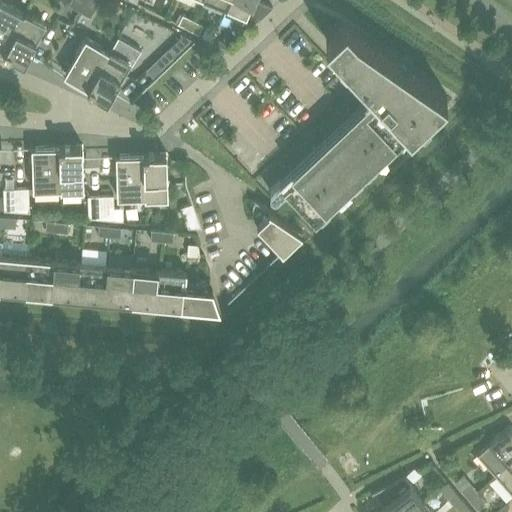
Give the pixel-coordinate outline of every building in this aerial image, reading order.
[(0,0),(0,49),(4,52),(25,12),(24,11),(24,13),(0,0)] [(70,0),(68,4),(79,10),(84,0),(70,0)] [(99,0),(84,0),(79,10),(90,17),(99,0)] [(229,0),(226,7),(257,20),(272,6),(257,0),(229,0)] [(24,62),(29,53),(45,22),(25,12),(4,52),(24,62)] [(178,23),(188,28),(193,19),(183,14),(178,23)] [(203,24),(193,19),(188,28),(198,34),(203,24)] [(279,180),(271,187),(271,188),(270,188),(270,189),(270,190),(270,191),(270,192),(271,193),(271,194),(273,195),(275,195),(276,195),(277,194),(285,187),(315,219),(447,95),(350,27),(346,21),(326,40),(378,95),(283,184),(279,180)] [(201,35),(212,41),(217,32),(206,26),(201,35)] [(176,58),(195,40),(183,34),(167,49),(176,58)] [(63,73),(88,88),(111,49),(110,48),(109,50),(85,36),(63,73)] [(107,99),(113,90),(130,60),(111,49),(88,88),(107,99)] [(82,144),(60,145),(61,190),(84,189),(82,144)] [(60,145),(35,145),(31,145),(33,189),(60,188),(60,190),(61,190),(60,145)] [(168,197),(167,152),(144,153),(145,198),(168,197)] [(144,153),(120,153),(116,153),(117,197),(145,196),(145,198),(144,153)] [(32,186),(31,168),(10,169),(11,187),(32,186)] [(4,209),(17,210),(16,187),(3,187),(4,209)] [(29,187),(16,187),(17,210),(30,211),(29,187)] [(88,217),(101,218),(100,195),(87,195),(88,217)] [(113,195),(100,195),(101,218),(114,219),(113,195)] [(302,231),(254,198),(254,199),(254,200),(253,201),(253,203),(252,204),(252,206),(251,208),(251,209),(251,211),(252,213),(252,214),(252,216),(253,217),(255,220),(256,221),(282,249),(302,231)] [(202,227),(193,202),(181,206),(188,227),(202,227)] [(5,216),(4,227),(30,229),(31,218),(5,216)] [(57,231),(57,221),(46,220),(45,230),(57,231)] [(57,221),(57,231),(68,232),(69,222),(57,221)] [(109,236),(110,226),(99,225),(98,235),(109,236)] [(110,226),(109,236),(121,236),(121,227),(110,226)] [(150,239),(162,240),(163,230),(150,229),(151,229),(150,239)] [(175,232),(175,231),(163,230),(162,240),(173,242),(174,232),(175,232)] [(200,255),(198,244),(188,243),(187,254),(200,255)] [(77,259),(78,245),(53,244),(52,258),(77,259)] [(90,247),(88,256),(112,260),(113,251),(90,247)] [(0,269),(0,287),(25,290),(28,256),(1,254),(0,269)] [(25,290),(51,292),(54,259),(28,256),(25,290)] [(51,292),(77,294),(80,261),(54,259),(51,292)] [(77,294),(103,297),(107,264),(80,261),(77,294)] [(103,297),(130,299),(133,266),(107,264),(103,297)] [(130,299),(156,302),(159,269),(133,266),(130,299)] [(156,302),(182,304),(185,271),(159,269),(156,302)] [(220,308),(210,277),(208,278),(209,280),(194,285),(186,284),(187,271),(185,271),(182,304),(220,308)] [(404,419),(405,419),(426,414),(422,397),(400,403),(404,419)] [(477,453),(496,475),(511,460),(511,428),(509,425),(477,453)] [(511,460),(496,475),(511,493),(511,460)] [(455,480),(469,498),(477,491),(462,474),(455,480)] [(373,492),(383,504),(376,510),(374,509),(373,509),(375,511),(408,511),(424,500),(404,475),(371,492),(372,492),(373,492)] [(456,491),(447,481),(439,488),(448,498),(456,491)] [(485,501),(477,491),(469,498),(477,507),(485,501)] [(459,511),(473,511),(461,497),(452,504),(459,511)] [(408,511),(430,511),(423,503),(425,501),(424,500),(408,511)]
